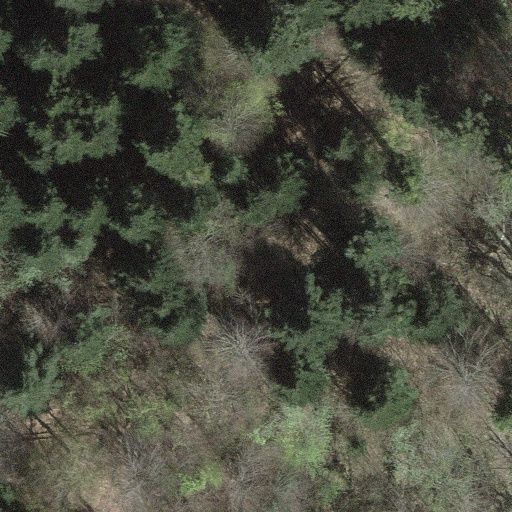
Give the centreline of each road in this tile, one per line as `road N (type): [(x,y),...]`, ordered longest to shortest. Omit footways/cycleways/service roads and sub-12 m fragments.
road 1 (track): [(302,511),(334,367),(340,318),(333,271),(286,134),(205,0)]
road 2 (track): [(0,468),(67,479),(125,511)]
